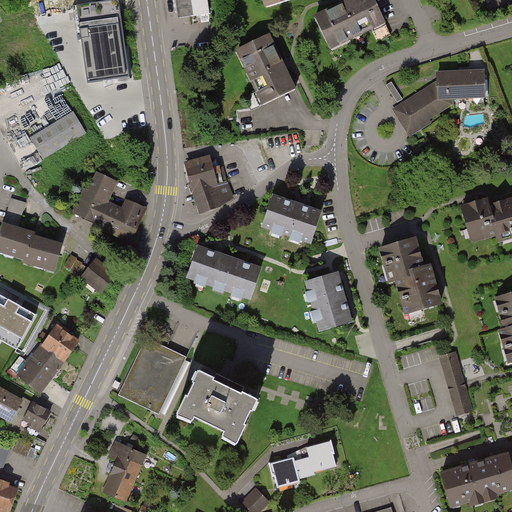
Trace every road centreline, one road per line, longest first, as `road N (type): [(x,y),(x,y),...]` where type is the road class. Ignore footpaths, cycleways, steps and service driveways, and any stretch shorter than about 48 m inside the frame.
road 1 (residential): [(331,157),(404,426)]
road 2 (primary): [(32,511),(140,283)]
road 3 (residential): [(511,26),(371,71),(354,86),(331,157)]
road 4 (primary): [(162,218),(167,152),(147,0)]
road 5 (residential): [(331,157),(302,160),(205,226),(162,218)]
road 6 (residential): [(4,155),(36,198),(140,283)]
